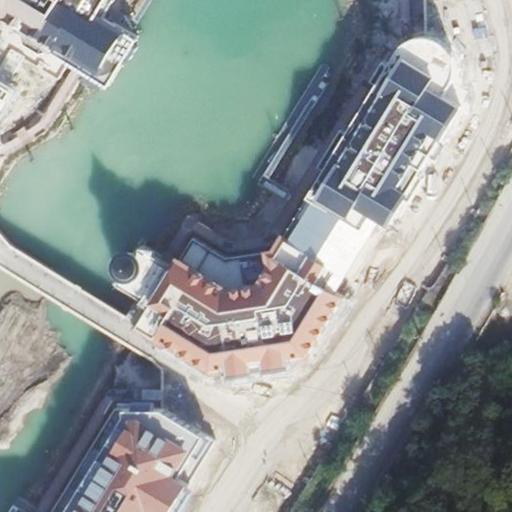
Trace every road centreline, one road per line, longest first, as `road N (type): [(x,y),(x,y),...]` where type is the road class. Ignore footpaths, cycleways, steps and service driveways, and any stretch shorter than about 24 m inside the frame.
road 1 (residential): [(497,0),(509,54),(500,108),(481,147),(323,387),(276,421)]
road 2 (tertiary): [(511,223),(343,511)]
road 3 (residential): [(276,421),(0,251)]
